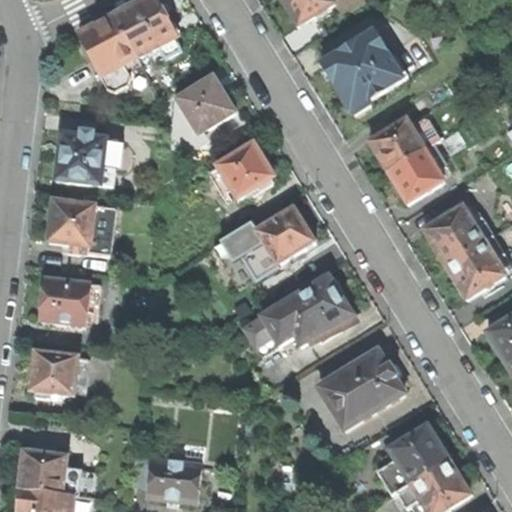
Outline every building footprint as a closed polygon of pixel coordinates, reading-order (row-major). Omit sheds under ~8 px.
[(160,49),(175,41),(178,40),(165,15),(156,0),(150,0),(116,18),(139,60),(160,49)] [(331,0),(281,0),(288,11),(294,20),(293,20),(299,31),(309,24),(335,7),(331,0)] [(139,60),(116,18),(97,28),(79,38),(92,62),(102,80),(125,68),(139,60)] [(404,84),(404,83),(390,62),(374,35),(351,50),(321,68),(354,121),(372,110),(369,106),(404,84)] [(181,53),(175,41),(160,49),(166,61),(181,53)] [(395,59),(390,62),(404,83),(408,80),(395,59)] [(131,81),(125,68),(102,80),(108,93),(117,96),(129,89),(131,81)] [(221,92),(214,82),(179,103),(200,137),(218,126),(235,116),(221,92)] [(412,131),(425,152),(434,147),(441,142),(428,121),(412,131)] [(389,174),(425,152),(412,131),(407,124),(389,135),(372,146),(374,149),(389,174)] [(58,184),(114,190),(115,190),(117,173),(104,172),(108,144),(108,142),(95,141),(96,136),(89,135),(83,134),(82,139),(64,137),(60,167),(59,167),(57,184),(58,184)] [(120,145),(108,144),(104,172),(117,173),(120,145)] [(255,147),(219,169),(229,186),(239,201),(259,189),(261,194),(267,190),(274,186),(271,181),(274,179),(255,147)] [(434,147),(425,152),(437,173),(446,167),(434,147)] [(437,173),(425,152),(389,174),(404,199),(409,206),(427,195),(444,184),(437,173)] [(229,186),(219,169),(210,175),(220,191),(229,186)] [(104,230),(106,211),(56,205),(52,243),(51,245),(72,247),(71,252),(71,255),(80,256),(81,250),(89,250),(91,251),(93,229),(104,230)] [(466,214),(485,245),(494,239),(474,209),(466,214)] [(118,212),(106,211),(104,230),(93,229),(91,251),(89,250),(88,256),(113,259),(118,212)] [(447,268),(485,245),(466,214),(464,211),(426,234),(437,252),(447,268)] [(259,235),(266,246),(279,267),(305,251),(315,245),(309,235),(304,227),(295,213),(259,235)] [(243,260),(266,246),(259,235),(254,226),(230,240),(241,257),(243,260)] [(511,269),(494,239),(485,245),(504,276),(511,271),(511,269)] [(233,262),(241,257),(230,240),(222,245),(233,262)] [(504,276),(485,245),(447,268),(457,284),(468,302),(506,278),(504,276)] [(279,268),(279,267),(266,246),(243,260),(256,282),(279,268)] [(282,272),(279,268),(256,282),(258,286),(282,272)] [(279,311),(292,332),(299,327),(310,345),(353,318),(341,299),(344,297),(342,292),(341,288),(339,285),(335,282),(333,281),(331,282),(330,280),(279,311)] [(89,314),(92,288),(46,282),(44,301),(41,323),(87,328),(89,314)] [(103,289),(92,288),(89,314),(100,315),(103,289)] [(280,349),(296,339),(292,332),(279,311),(263,321),(280,349)] [(263,359),(280,349),(263,321),(246,331),(263,359)] [(508,368),(511,365),(511,323),(489,337),(498,351),(508,368)] [(303,349),(310,345),(299,327),(292,332),(296,339),(303,349)] [(333,384),(359,426),(405,398),(396,383),(398,381),(394,374),(390,368),(388,370),(379,355),(333,384)] [(77,387),(80,362),(37,357),(35,374),(33,394),(36,394),(36,400),(51,401),(52,396),(76,399),(77,387)] [(90,363),(80,362),(77,387),(87,388),(90,363)] [(346,434),(359,426),(333,384),(320,392),(346,434)] [(397,465),(411,487),(450,464),(439,447),(429,430),(391,454),(397,465)] [(22,493),(64,498),(67,473),(68,462),(45,459),(45,454),(30,452),(29,457),(26,457),(24,474),(22,493)] [(150,491),(153,464),(136,462),(133,489),(150,491)] [(203,470),(153,464),(150,491),(149,501),(169,503),(199,507),(203,470)] [(450,464),(411,487),(426,511),(449,511),(471,499),(459,479),(450,464)] [(389,470),(402,493),(411,487),(397,465),(389,470)] [(398,495),(402,493),(389,470),(379,476),(393,499),(398,495)] [(77,475),(67,473),(64,498),(74,499),(77,475)] [(411,487),(402,493),(412,509),(414,511),(423,511),(426,511),(411,487)] [(74,511),(76,500),(74,499),(64,498),(22,493),(21,496),(17,496),(15,511),(74,511)] [(408,511),(412,509),(402,493),(398,495),(408,511)]
